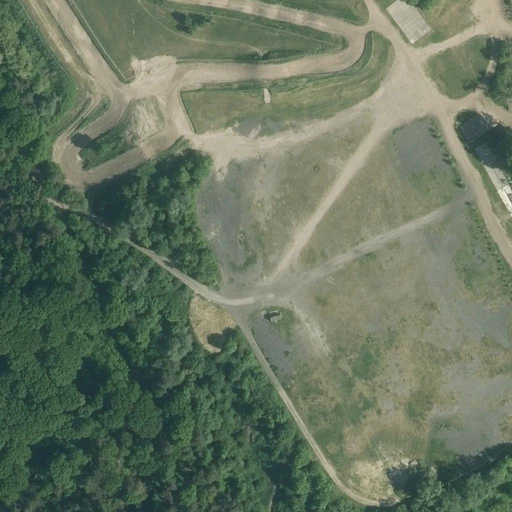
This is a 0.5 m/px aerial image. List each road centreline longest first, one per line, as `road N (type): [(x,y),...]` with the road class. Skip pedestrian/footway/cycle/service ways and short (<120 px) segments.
road 1 (track): [(51,203),(87,215),(234,305),(478,191)]
road 2 (track): [(86,82),(146,90),(185,135),(216,149),(218,164),(197,196),(197,212),(277,388)]
road 3 (track): [(367,0),(437,106),(511,258)]
road 4 (track): [(49,130),(82,104),(86,82),(36,0)]
